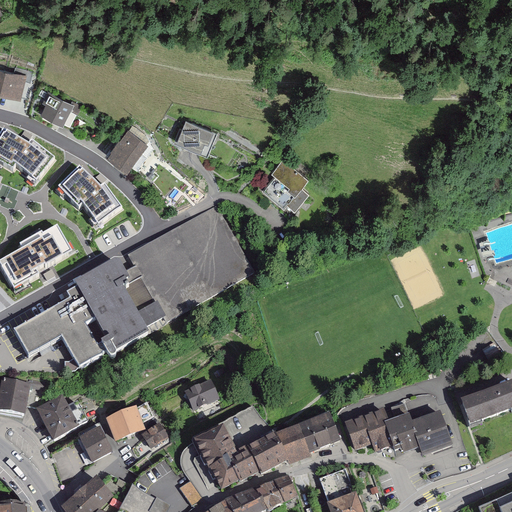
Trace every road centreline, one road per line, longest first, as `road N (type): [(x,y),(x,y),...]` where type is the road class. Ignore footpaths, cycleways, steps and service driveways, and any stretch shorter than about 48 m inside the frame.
road 1 (residential): [(416,511),(389,461),(348,456),(204,511)]
road 2 (residential): [(154,231),(131,190),(104,164),(0,114)]
road 3 (residential): [(154,231),(0,323)]
